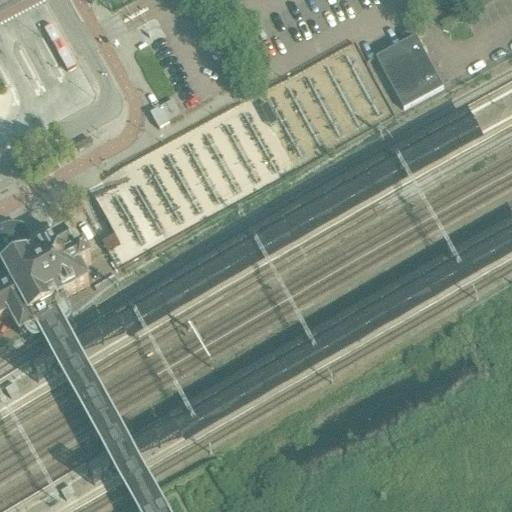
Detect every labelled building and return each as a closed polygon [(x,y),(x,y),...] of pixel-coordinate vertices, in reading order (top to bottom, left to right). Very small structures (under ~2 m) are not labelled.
[(404,112),(443,91),(416,40),(376,62),(404,112)] [(117,273),(289,177),(293,166),(274,134),(280,130),(267,106),(261,110),(255,98),(175,142),(103,182),(109,194),(94,202),(112,234),(115,239),(102,246),(117,273)] [(174,103),(150,116),(158,131),(182,118),(174,103)] [(0,323),(10,318),(21,337),(32,331),(36,329),(41,326),(45,324),(50,321),(54,319),(59,317),(54,307),(90,287),(81,271),(93,264),(83,246),(73,252),(65,238),(28,258),(17,239),(13,232),(11,234),(8,237),(5,239),(3,240),(0,242),(0,241),(0,323)] [(36,329),(32,331),(51,366),(56,375),(107,468),(112,477),(125,501),(130,511),(165,511),(151,486),(59,317),(54,319),(50,321),(45,324),(41,326),(36,329)] [(35,375),(40,384),(56,375),(51,366),(35,375)] [(91,477),(96,486),(112,477),(107,468),(91,477)]
